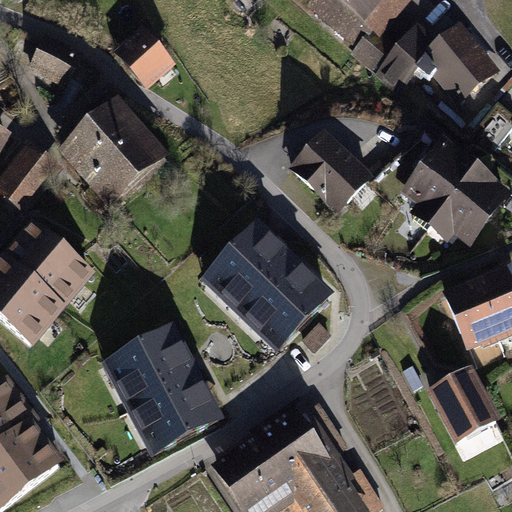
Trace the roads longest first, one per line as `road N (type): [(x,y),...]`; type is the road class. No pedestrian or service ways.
road 1 (residential): [(0,15),(75,42),(141,97),(197,124),(352,282),(364,323),(305,382),(79,511)]
road 2 (unknown): [(0,330),(125,487)]
road 3 (unknown): [(243,163),(340,127),(362,128),(395,153)]
road 4 (track): [(390,511),(370,467),(305,382)]
